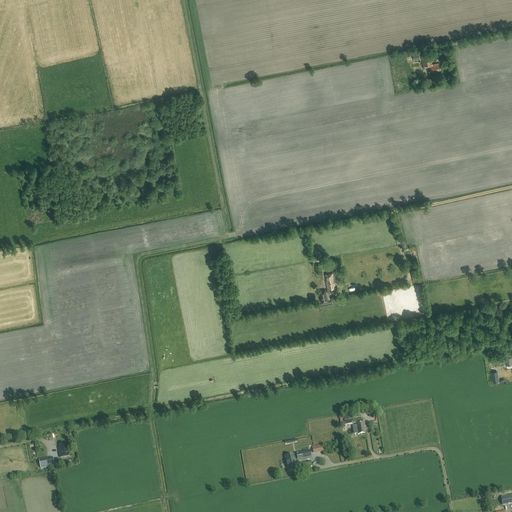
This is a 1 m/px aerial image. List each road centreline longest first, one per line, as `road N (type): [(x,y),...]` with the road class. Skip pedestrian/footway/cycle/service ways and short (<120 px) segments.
road 1 (track): [(343,294),(407,278),(393,211),(511,186)]
road 2 (track): [(451,511),(441,456),(430,448),(326,467)]
